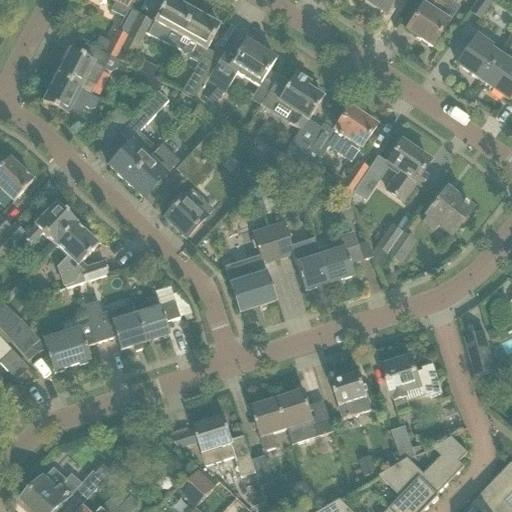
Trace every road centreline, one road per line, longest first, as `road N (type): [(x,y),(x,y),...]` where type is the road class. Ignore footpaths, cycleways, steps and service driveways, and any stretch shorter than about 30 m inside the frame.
road 1 (residential): [(231,365),(200,286),(0,102)]
road 2 (residential): [(511,167),(263,0)]
road 3 (residential): [(0,470),(59,419),(231,365)]
road 4 (residential): [(433,306),(484,462),(446,511)]
road 5 (residential): [(231,365),(433,306)]
